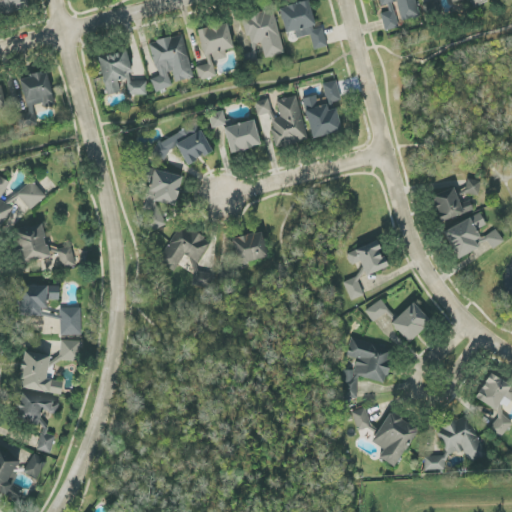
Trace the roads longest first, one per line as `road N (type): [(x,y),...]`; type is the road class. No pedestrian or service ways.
road 1 (tertiary): [(56,511),(84,464),(107,397),(120,296),(114,221),(58,0)]
road 2 (residential): [(511,356),(469,326),(411,246),(345,0)]
road 3 (residential): [(182,0),(0,48)]
road 4 (residential): [(469,326),(424,367),(416,382),(421,395),(439,398),(481,336)]
road 5 (residential): [(223,196),(385,153)]
